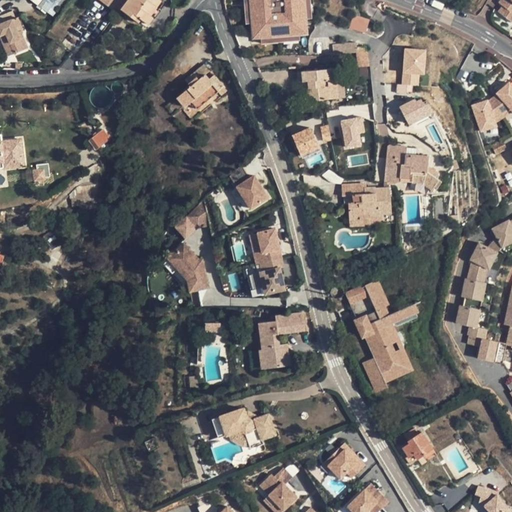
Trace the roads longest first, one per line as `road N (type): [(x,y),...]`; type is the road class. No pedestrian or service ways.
road 1 (residential): [(212,0),(288,179),(343,376),(424,511)]
road 2 (residential): [(0,79),(141,67),(203,0)]
road 3 (residential): [(511,53),(404,0)]
